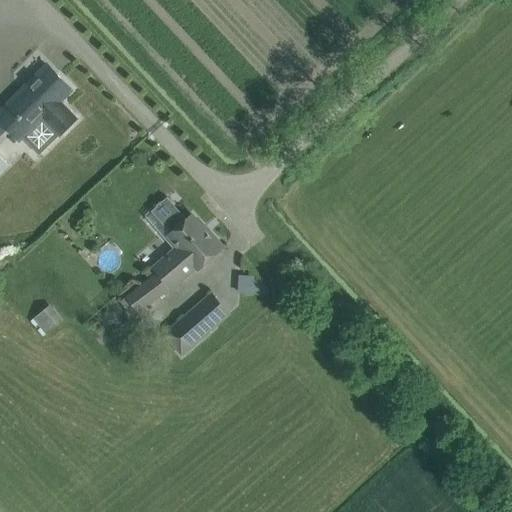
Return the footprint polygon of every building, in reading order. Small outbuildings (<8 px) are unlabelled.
[(77,118),(60,100),(71,89),(47,65),(0,109),(0,137),(10,128),(20,138),(41,118),(59,137),(77,118)] [(159,274),(127,297),(133,304),(139,312),(172,287),(174,289),(195,271),(196,272),(209,260),(224,247),(210,231),(209,233),(192,214),(186,219),(167,197),(151,211),(170,233),(180,245),(154,267),(159,274)] [(263,275),(236,274),(236,292),(262,292),(263,275)] [(33,319),(46,334),(63,320),(50,303),(33,319)] [(182,354),(214,326),(197,306),(164,334),(182,354)]
